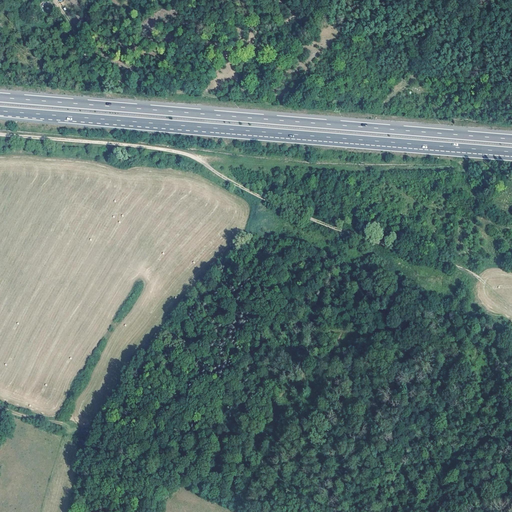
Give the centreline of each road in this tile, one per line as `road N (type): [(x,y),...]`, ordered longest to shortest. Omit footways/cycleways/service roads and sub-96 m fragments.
road 1 (track): [(511,306),(474,275),(305,217),(192,155),(0,134)]
road 2 (motorway): [(0,113),(511,155)]
road 3 (motorway): [(511,139),(0,98)]
road 4 (track): [(305,95),(257,99),(117,79),(93,62),(55,0)]
